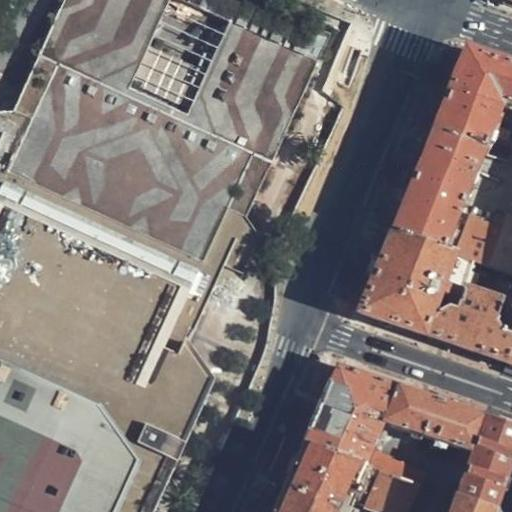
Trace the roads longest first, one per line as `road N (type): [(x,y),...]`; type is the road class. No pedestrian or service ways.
road 1 (primary): [(122,511),(281,134)]
road 2 (primary): [(302,323),(429,4)]
road 3 (residential): [(511,397),(302,323)]
road 4 (primary): [(223,511),(302,323)]
road 5 (primary): [(281,134),(374,39),(395,0)]
road 6 (primary): [(281,134),(320,0)]
